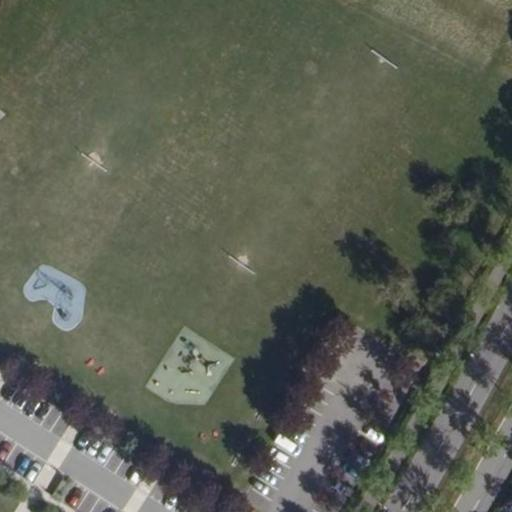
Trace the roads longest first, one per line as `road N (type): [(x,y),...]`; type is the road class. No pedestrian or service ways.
road 1 (secondary): [(511,301),(395,511)]
road 2 (residential): [(379,352),(280,511)]
road 3 (residential): [(0,415),(151,511)]
